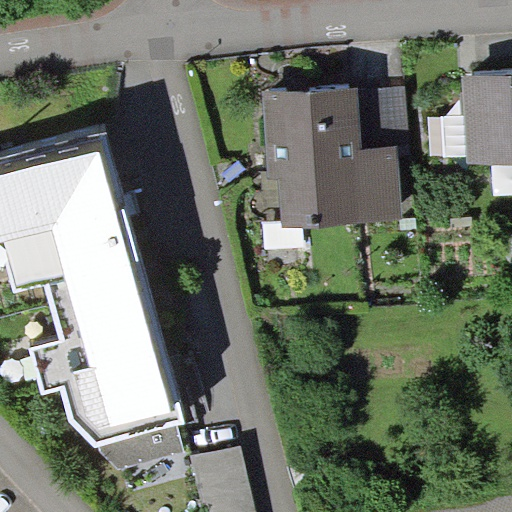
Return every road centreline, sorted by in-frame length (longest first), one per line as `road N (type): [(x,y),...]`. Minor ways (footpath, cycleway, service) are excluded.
road 1 (residential): [(156,34),(279,511)]
road 2 (residential): [(511,16),(179,31)]
road 3 (residential): [(156,34),(0,55)]
